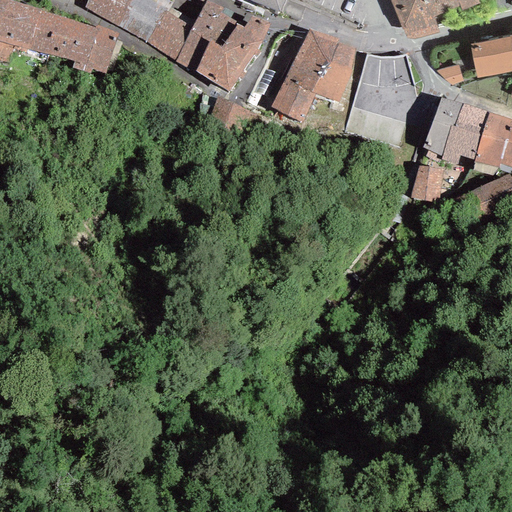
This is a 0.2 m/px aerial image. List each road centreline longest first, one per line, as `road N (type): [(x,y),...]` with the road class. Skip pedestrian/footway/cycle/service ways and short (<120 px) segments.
road 1 (residential): [(158,0),(190,16),(215,8),(333,40),(399,44)]
road 2 (residential): [(357,267),(409,174),(429,97),(399,44)]
